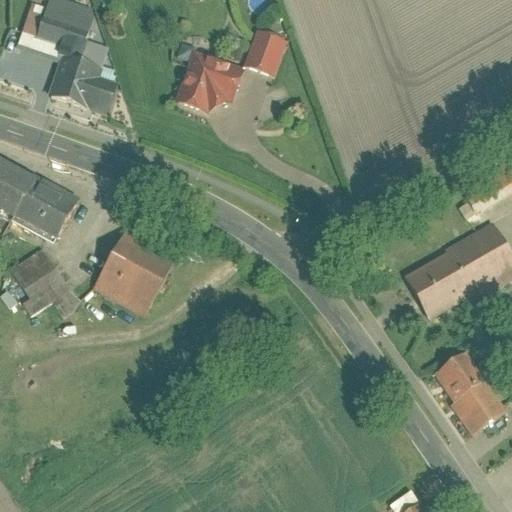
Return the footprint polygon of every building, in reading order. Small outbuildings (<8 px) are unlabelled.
[(49,2),(37,43),(60,50),(58,57),(102,71),(108,52),(87,46),(94,24),(91,15),(49,2)] [(284,42),(252,30),(237,70),(269,82),(284,42)] [(236,74),(188,56),(169,107),(204,120),(224,106),(236,74)] [(101,76),(60,62),(46,103),(108,124),(118,94),(97,87),(101,76)] [(74,204),(0,162),(0,221),(49,249),(74,204)] [(511,178),(506,168),(460,193),(474,218),(511,197),(511,178)] [(424,327),(511,280),(511,278),(484,226),(434,253),(441,266),(402,286),(424,327)] [(168,259),(118,231),(88,284),(138,312),(168,259)] [(366,284),(385,273),(365,240),(347,251),(366,284)] [(38,254),(8,271),(31,312),(61,295),(38,254)] [(481,307),(495,334),(511,325),(511,304),(497,312),(492,302),(481,307)] [(506,415),(466,355),(432,377),(472,437),(506,415)]
